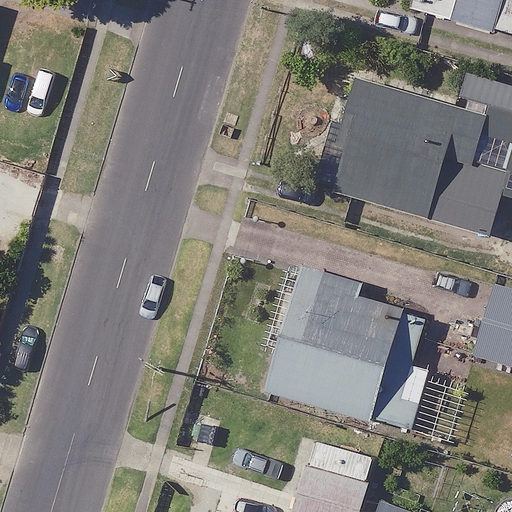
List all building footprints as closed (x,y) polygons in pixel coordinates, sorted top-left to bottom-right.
[(511,0),(415,0),(413,7),(511,33),(511,0)] [(511,81),(465,70),(459,97),(511,110),(511,81)] [(485,117),(360,82),(330,188),(491,234),(509,169),(473,159),(485,117)] [(390,298),(296,272),(264,388),(450,439),(462,397),(430,389),(435,370),(413,364),(426,316),(388,305),(390,298)] [(511,289),(497,285),(477,354),(511,364),(511,289)] [(359,511),(368,483),(306,465),(292,511),(359,511)] [(418,511),(380,498),(375,511),(418,511)]
